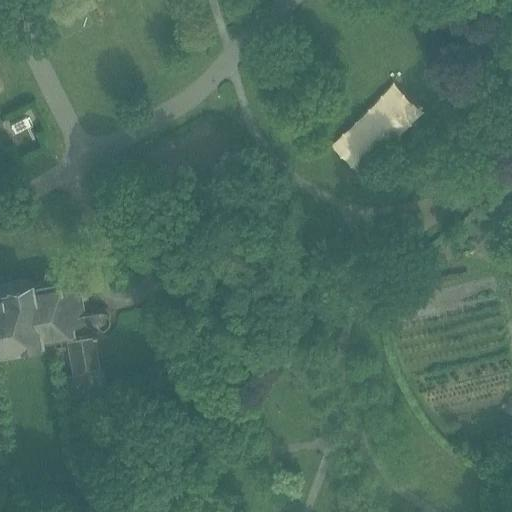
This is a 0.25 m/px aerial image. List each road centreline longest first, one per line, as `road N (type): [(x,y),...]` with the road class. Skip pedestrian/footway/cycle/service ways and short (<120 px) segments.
road 1 (unclassified): [(80,160),(231,65),(294,0)]
road 2 (unclassified): [(80,160),(4,0)]
